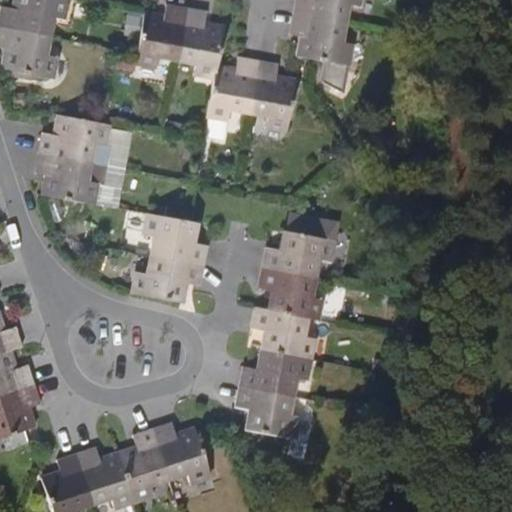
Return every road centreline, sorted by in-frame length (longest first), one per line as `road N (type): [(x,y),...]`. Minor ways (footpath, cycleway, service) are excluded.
road 1 (residential): [(43,302),(65,376),(96,400),(168,385),(192,362),(183,334)]
road 2 (residential): [(183,334),(43,302)]
road 3 (residential): [(0,176),(43,302)]
